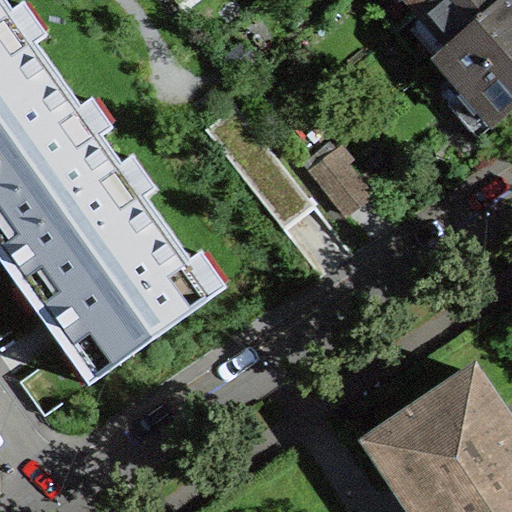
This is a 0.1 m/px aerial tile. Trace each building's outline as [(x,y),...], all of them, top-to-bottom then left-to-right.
[(408,0),(418,11),(431,0),(408,0)] [(431,0),(418,11),(451,49),(507,0),(431,0)] [(511,0),(507,0),(451,49),(438,60),(463,90),(448,102),(478,137),(511,107),(511,0)] [(7,16),(0,20),(0,221),(13,239),(2,247),(4,248),(116,169),(28,45),(18,53),(0,27),(0,23),(8,17),(7,16)] [(371,196),(334,150),(312,169),(347,214),(371,196)] [(116,169),(4,248),(24,277),(16,282),(38,312),(45,307),(60,328),(74,346),(84,339),(105,368),(94,376),(97,379),(209,299),(137,198),(127,206),(107,178),(117,170),(116,169)] [(498,408),(474,372),(370,442),(401,489),(416,511),(511,511),(511,455),(486,417),(498,408)]
